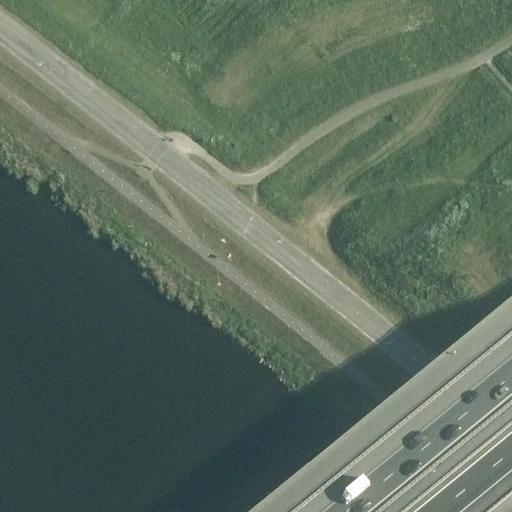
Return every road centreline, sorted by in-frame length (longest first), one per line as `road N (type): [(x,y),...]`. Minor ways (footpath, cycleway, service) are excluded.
road 1 (tertiary): [(511,437),(0,31)]
road 2 (unclassified): [(511,318),(275,511)]
road 3 (motorway): [(511,376),(346,511)]
